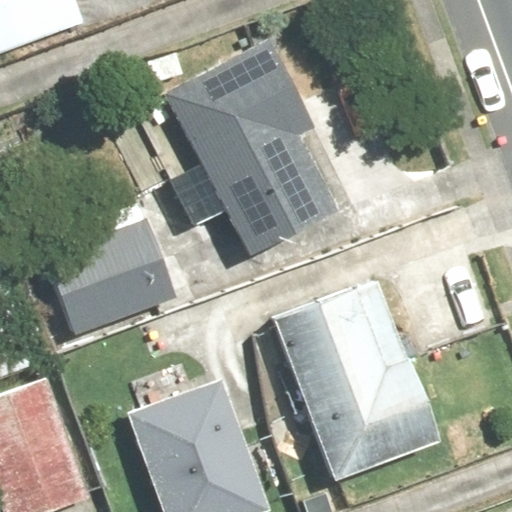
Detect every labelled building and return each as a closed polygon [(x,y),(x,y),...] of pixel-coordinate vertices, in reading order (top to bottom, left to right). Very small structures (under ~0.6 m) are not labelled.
[(69,0),(0,0),(0,46),(75,15),(69,0)] [(18,233),(60,335),(173,289),(154,243),(216,217),(235,263),(353,215),(275,26),(146,79),(182,166),(18,233)] [(0,245),(0,367),(43,351),(0,245)] [(369,280),(256,322),(318,487),(431,445),(369,280)] [(121,408),(162,511),(223,511),(271,493),(222,369),(121,408)] [(38,378),(0,391),(0,511),(41,511),(83,497),(38,378)]
